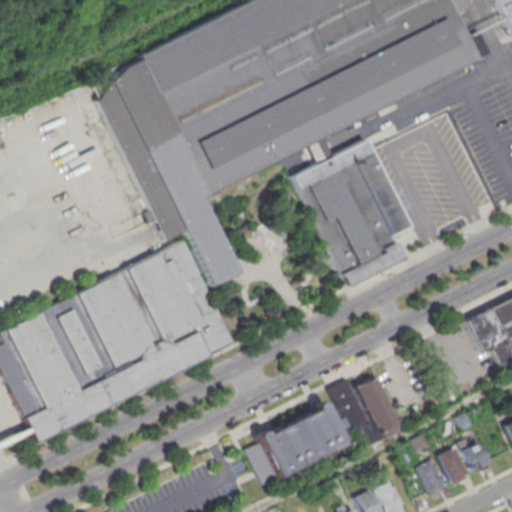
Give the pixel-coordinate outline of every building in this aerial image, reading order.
[(232,272),(207,284),(180,229),(161,238),(92,99),(83,80),(244,0),(447,0),(475,57),(195,197),(232,272)] [(511,0),(511,35),(493,0),(511,0)] [(399,256),(345,284),(288,177),(360,139),(406,226),(389,236),(399,256)] [(0,198),(9,195),(0,174),(0,198)] [(0,328),(178,239),(230,341),(33,440),(29,431),(22,417),(0,373),(0,328)] [(511,362),(486,310),(511,296),(511,297),(511,362)] [(499,371),(511,365),(511,362),(486,310),(463,322),(478,352),(487,347),(499,371)] [(326,389),(351,439),(361,434),(367,445),(392,434),(397,419),(374,375),(350,387),(345,378),(326,389)] [(259,485),(341,444),(334,430),(342,426),(336,414),(330,417),(323,403),(253,438),(256,443),(242,450),(259,485)] [(457,431),(470,425),(462,411),(450,418),(457,431)] [(0,445),(29,431),(22,417),(0,427),(0,445)] [(511,448),(501,426),(511,419),(511,448)] [(414,453),(426,446),(419,433),(407,439),(414,453)] [(487,467),(475,442),(466,447),(462,439),(455,442),(465,463),(470,461),(476,472),(487,467)] [(433,458),(447,484),(465,474),(451,448),(433,458)] [(426,495),(443,486),(429,459),(412,467),(426,495)] [(367,490),(378,511),(396,511),(400,510),(385,480),(367,490)] [(358,511),(351,498),(367,490),(378,511),(358,511)]
